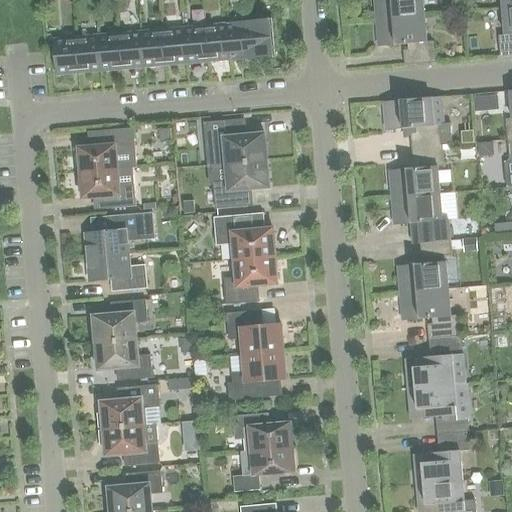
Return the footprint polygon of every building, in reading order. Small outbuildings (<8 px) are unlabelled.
[(373,0),(376,21),(424,16),(422,0),(373,0)] [(511,0),(501,0),(502,9),(511,8),(511,0)] [(511,8),(502,9),(505,36),(498,37),(500,58),(511,56),(511,8)] [(427,43),(424,16),(376,21),(378,48),(408,45),(408,51),(403,52),(405,66),(435,64),(433,43),(427,43)] [(252,59),(274,57),(271,21),(249,23),(252,59)] [(227,25),(231,61),(252,59),(249,23),(227,25)] [(206,27),(209,63),(231,61),(227,25),(206,27)] [(184,29),(187,65),(209,63),(206,27),(184,29)] [(162,31),(166,67),(187,65),(184,29),(162,31)] [(141,33),(144,69),(166,67),(162,31),(141,33)] [(119,34),(122,71),(144,69),(141,33),(119,34)] [(97,36),(100,72),(122,71),(119,34),(97,36)] [(76,38),(79,74),(100,72),(97,36),(76,38)] [(54,40),(57,76),(79,74),(76,38),(54,40)] [(432,99),(383,103),(385,131),(405,130),(406,138),(411,138),(412,149),(442,147),(452,146),(450,125),(445,126),(443,98),(432,99)] [(485,98),(475,99),(477,112),(482,112),(486,106),(485,98)] [(210,123),(202,124),(206,167),(226,165),(267,162),(265,134),(241,137),(240,121),(210,123)] [(78,153),(76,157),(76,165),(80,168),(80,174),(118,171),(133,170),(137,170),(135,155),(133,129),(105,132),(107,147),(78,149),(78,153)] [(493,143),(478,145),(479,158),(494,156),(493,143)] [(409,170),(389,172),(391,199),(440,195),(437,168),(444,167),(442,147),(412,149),(413,161),(408,161),(409,170)] [(227,182),(215,183),(217,210),(247,207),(246,191),(270,189),(267,162),(226,165),(227,182)] [(81,180),(78,184),(79,193),(82,196),(82,200),(111,197),(112,209),(136,207),(134,184),(133,170),(118,171),(80,174),(81,180)] [(440,195),(391,199),(394,226),(410,225),(411,232),(419,231),(420,245),(451,242),(449,221),(442,221),(440,195)] [(194,202),(184,203),(184,215),(195,215),(194,202)] [(107,233),(85,235),(87,259),(128,255),(127,242),(143,241),(155,240),(153,214),(105,218),(106,221),(107,233)] [(245,216),(214,219),(216,247),(233,245),(234,261),(275,257),(273,229),(265,230),(264,226),(246,228),(245,216)] [(477,241),(463,242),(464,251),(478,250),(477,241)] [(451,242),(420,245),(421,259),(452,256),(451,242)] [(128,255),(87,259),(90,283),(111,281),(117,280),(118,292),(147,289),(145,266),(129,268),(128,255)] [(235,279),(223,280),(226,306),(251,304),(249,288),(258,287),(278,285),(275,257),(234,261),(235,279)] [(397,267),(400,295),(448,290),(446,263),(397,267)] [(451,317),(448,290),(400,295),(402,322),(432,319),(432,325),(427,326),(429,340),(459,338),(457,317),(451,317)] [(93,317),(95,344),(137,341),(135,324),(147,323),(145,301),(115,303),(116,315),(93,317)] [(242,357),(284,353),(281,326),(258,328),(256,312),(226,314),(229,341),(241,340),(242,357)] [(430,354),(462,351),(460,337),(459,338),(429,340),(430,354)] [(138,357),(137,341),(95,344),(98,371),(121,369),(122,381),(152,378),(150,356),(138,357)] [(286,380),(284,353),(242,357),(244,373),(232,374),(233,384),(228,385),(229,401),(264,398),(263,382),(286,380)] [(466,355),(416,359),(417,368),(413,369),(415,390),(454,386),(454,385),(468,384),(466,355)] [(178,380),(169,381),(170,392),(179,391),(178,380)] [(100,403),(103,430),(144,426),(143,410),(155,409),(154,400),(159,399),(158,386),(123,389),(124,401),(100,403)] [(457,416),(454,386),(415,390),(417,411),(421,410),(421,420),(457,416)] [(252,452),(292,449),(290,424),(269,426),(268,415),(233,418),(235,441),(250,440),(252,452)] [(439,453),(424,455),(425,464),(421,464),(423,485),(462,482),(460,452),(470,451),(467,420),(436,422),(439,453)] [(199,451),(197,423),(183,424),(185,452),(199,451)] [(144,427),(144,426),(103,430),(105,457),(129,455),(130,467),(160,464),(158,442),(162,442),(161,425),(144,427)] [(294,473),(292,449),(252,452),(253,465),(242,466),(243,477),(233,478),(235,493),(260,491),(259,476),(294,473)] [(108,488),(109,511),(150,511),(152,511),(150,495),(162,494),(160,472),(130,475),(132,486),(108,488)] [(475,511),(475,501),(464,502),(462,482),(423,485),(425,506),(429,506),(429,511),(475,511)]
